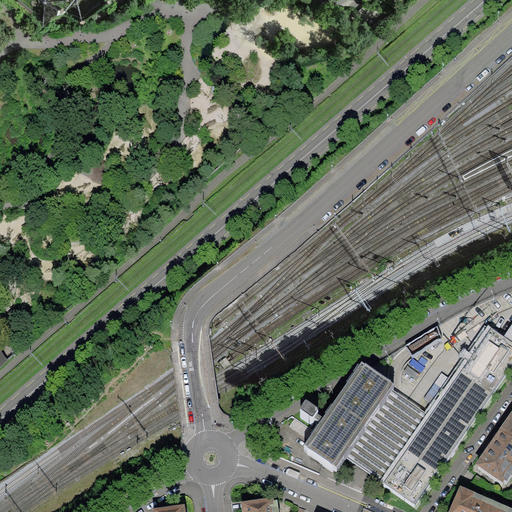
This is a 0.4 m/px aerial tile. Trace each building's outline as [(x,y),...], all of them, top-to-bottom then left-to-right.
[(361,0),(361,4),(392,12),(407,0),(361,0)] [(441,343),(436,330),(404,350),(411,361),(441,343)] [(415,508),(511,365),(511,345),(506,341),(492,332),(432,418),(385,486),(415,508)] [(317,425),(325,431),(308,455),(333,472),(343,457),(357,438),(391,389),(366,372),(327,426),(320,421),(322,419),(322,418),(321,418),(311,411),(310,410),(309,411),(304,418),(304,419),(305,419),(308,422),(315,427),(316,427),(317,426),(317,425)] [(432,418),(391,389),(357,438),(343,457),(363,471),(385,486),(432,418)] [(503,433),(500,437),(511,445),(511,421),(503,433)] [(511,469),(511,445),(500,437),(491,449),(488,454),(511,469)] [(511,470),(511,469),(488,454),(480,466),(477,470),(500,487),(511,470)] [(490,488),(475,478),(471,486),(485,496),(490,488)] [(478,511),(481,507),(471,502),(472,500),(460,495),(456,504),(454,503),(449,511),(478,511)] [(271,511),(271,506),(260,508),(259,500),(244,502),(245,510),(242,510),(242,511),(271,511)]
